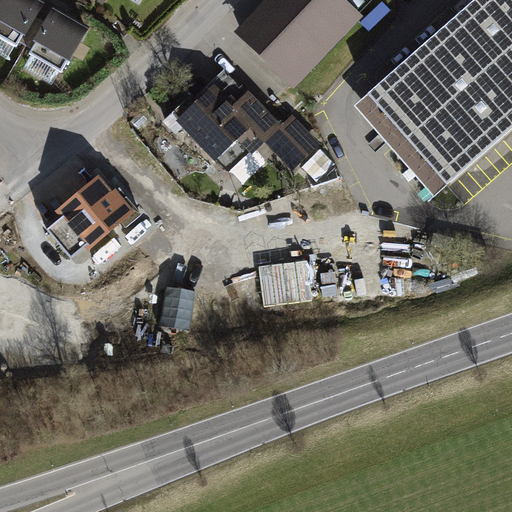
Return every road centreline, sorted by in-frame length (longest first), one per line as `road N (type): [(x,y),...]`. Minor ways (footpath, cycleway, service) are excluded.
road 1 (secondary): [(511,339),(18,511)]
road 2 (residential): [(219,0),(110,113),(26,157),(0,129)]
